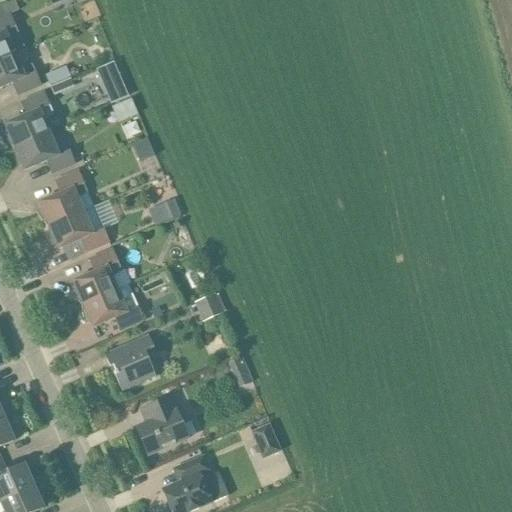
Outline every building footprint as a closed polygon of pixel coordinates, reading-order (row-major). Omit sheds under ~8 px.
[(0,62),(16,56),(6,33),(17,29),(11,15),(0,20),(0,62)] [(16,56),(0,62),(0,90),(13,85),(18,97),(42,87),(33,66),(21,69),(16,56)] [(127,99),(112,66),(95,74),(109,107),(127,99)] [(14,150),(50,135),(44,122),(54,115),(45,94),(21,104),(27,117),(5,126),(8,132),(4,135),(14,150)] [(50,135),(14,150),(18,168),(23,167),(26,173),(47,163),(52,176),(76,165),(71,152),(60,157),(50,135)] [(84,213),(78,200),(89,194),(80,173),(56,183),(61,196),(40,205),(42,211),(38,213),(48,229),(84,213)] [(146,208),(154,226),(180,215),(172,197),(146,208)] [(84,213),(48,229),(53,247),(57,246),(60,251),(81,242),(87,255),(111,244),(105,231),(95,208),(84,213)] [(118,292),(118,291),(113,279),(123,273),(114,251),(90,262),(95,274),(74,284),(76,289),(72,292),(83,307),(118,292)] [(118,292),(83,307),(87,325),(92,324),(94,330),(115,320),(121,333),(145,323),(139,310),(129,286),(118,291),(118,292)] [(195,304),(203,324),(224,315),(216,295),(195,304)] [(147,354),(155,350),(150,338),(106,357),(111,369),(112,369),(123,393),(157,379),(147,354)] [(149,458),(189,441),(182,425),(185,424),(175,399),(142,413),(148,426),(138,430),(149,458)] [(0,463),(2,462),(0,456),(0,449),(15,443),(13,439),(16,438),(9,422),(7,423),(6,421),(0,423),(0,463)] [(251,433),(263,462),(282,453),(270,425),(251,433)] [(180,485),(164,492),(172,511),(197,511),(213,505),(213,504),(203,482),(213,478),(205,459),(175,472),(180,485)] [(2,462),(0,463),(0,499),(1,503),(35,489),(33,484),(35,483),(29,467),(26,468),(25,466),(7,474),(2,462)] [(35,489),(1,503),(5,511),(40,511),(44,511),(42,506),(45,505),(38,489),(36,490),(35,489)]
